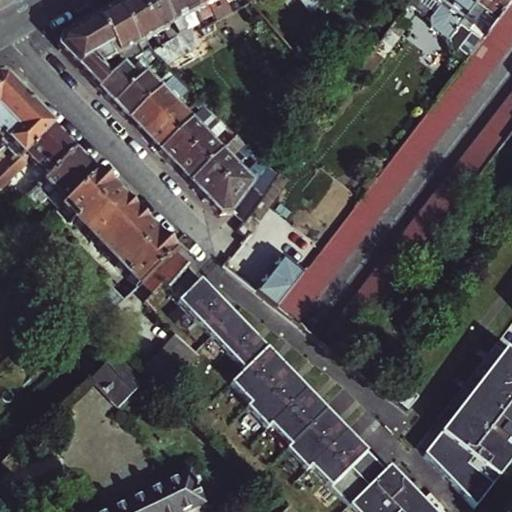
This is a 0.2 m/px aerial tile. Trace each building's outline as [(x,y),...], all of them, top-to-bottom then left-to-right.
[(133,0),(125,0),(115,6),(138,48),(153,36),(133,0)] [(156,0),(133,0),(153,36),(171,26),(156,0)] [(191,14),(183,0),(156,0),(171,26),(178,38),(158,45),(148,53),(157,62),(163,67),(199,55),(189,38),(201,30),(191,14)] [(205,6),(202,0),(183,0),(191,14),(205,6)] [(275,309),(295,325),(422,157),(511,40),(511,0),(463,63),(302,274),(275,309)] [(298,0),(311,12),(319,2),(316,0),(298,0)] [(478,0),(409,0),(406,5),(427,22),(428,29),(444,42),(478,0)] [(451,54),(463,63),(511,0),(478,0),(444,42),(451,54)] [(95,18),(125,70),(139,59),(137,54),(140,52),(138,48),(115,6),(95,18)] [(228,11),(226,7),(212,18),(214,21),(228,11)] [(95,18),(57,39),(56,48),(96,90),(125,70),(95,18)] [(406,26),(396,19),(373,49),(383,56),(406,26)] [(211,32),(208,26),(201,30),(204,36),(211,32)] [(139,59),(125,70),(96,90),(112,106),(144,75),(157,62),(148,53),(143,57),(139,59)] [(127,121),(159,90),(144,75),(112,106),(127,121)] [(0,78),(0,134),(3,138),(1,140),(19,159),(51,128),(2,78),(0,78)] [(511,131),(511,89),(454,164),(318,343),(337,359),(511,133),(511,131)] [(174,106),(159,90),(127,121),(142,137),(174,106)] [(203,108),(198,103),(193,108),(198,113),(203,108)] [(189,121),(174,106),(142,137),(157,152),(189,121)] [(208,113),(203,108),(198,113),(203,118),(208,113)] [(205,137),(189,121),(157,152),(173,168),(205,137)] [(74,151),(51,128),(19,159),(0,177),(0,187),(3,191),(21,170),(28,177),(31,174),(41,184),(74,151)] [(188,184),(220,152),(205,137),(173,168),(188,184)] [(202,198),(234,167),(228,161),(237,151),(244,158),(249,154),(234,139),(220,152),(188,184),(202,198)] [(96,174),(74,151),(41,184),(28,197),(33,202),(37,198),(41,203),(54,190),(66,203),(96,174)] [(244,158),(243,159),(249,164),(254,159),(249,154),(244,158)] [(219,215),(230,215),(250,188),(253,183),(236,166),(234,167),(202,198),(219,215)] [(137,332),(126,322),(114,311),(141,284),(174,252),(96,174),(66,203),(61,208),(126,275),(82,319),(118,352),(137,332)] [(241,224),(262,197),(250,188),(230,215),(241,224)] [(8,217),(0,223),(0,246),(11,256),(28,240),(27,236),(8,217)] [(168,286),(186,265),(174,252),(141,284),(151,294),(163,281),(168,286)] [(280,257),(254,292),(275,309),(302,274),(280,257)] [(199,279),(176,302),(243,370),(229,384),(249,404),(245,407),(266,428),(269,425),(289,445),(285,449),(306,470),(310,466),(354,511),(432,511),(389,466),(384,470),(199,279)] [(164,393),(186,368),(197,356),(175,336),(141,372),(164,393)] [(511,358),(503,351),(422,456),(473,509),(511,458),(511,358)] [(143,383),(116,355),(93,377),(121,406),(143,383)] [(272,492),(247,469),(237,480),(262,502),(272,492)] [(178,511),(205,500),(191,470),(101,511),(178,511)]
